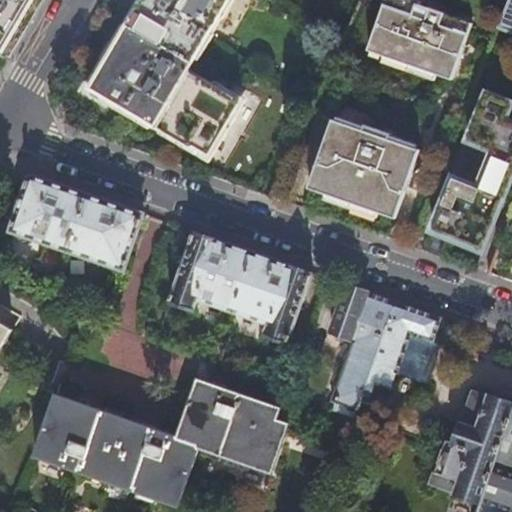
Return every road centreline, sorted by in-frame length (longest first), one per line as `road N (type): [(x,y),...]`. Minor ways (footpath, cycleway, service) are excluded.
road 1 (residential): [(511,310),(0,133)]
road 2 (residential): [(0,119),(70,0)]
